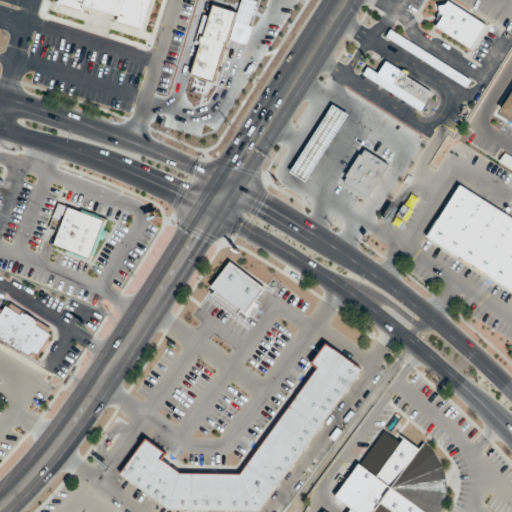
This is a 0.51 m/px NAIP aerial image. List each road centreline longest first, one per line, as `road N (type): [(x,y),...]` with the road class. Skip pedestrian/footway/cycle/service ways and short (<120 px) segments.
road 1 (secondary): [(0,508),(80,416),(344,0)]
road 2 (secondary): [(0,128),(122,167),(265,239),(406,339),(511,434)]
road 3 (secondary): [(511,391),(412,299),(294,220),(155,148),(0,96)]
